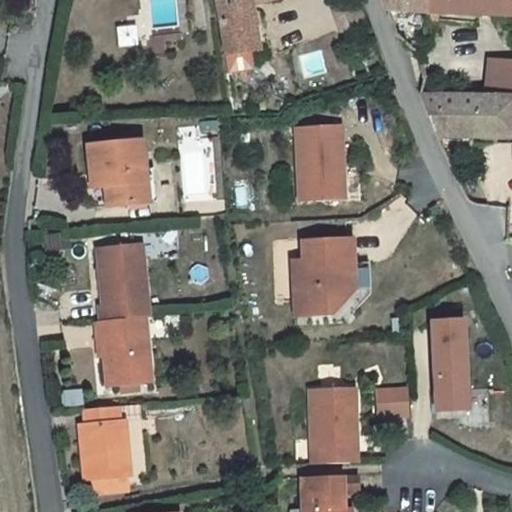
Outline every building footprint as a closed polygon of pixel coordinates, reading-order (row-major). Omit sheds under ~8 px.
[(229,0),(219,2),(232,77),(258,73),(256,56),(263,55),(257,9),(280,5),(289,0),(229,0)] [(437,16),(437,0),(384,0),(388,12),(437,16)] [(511,0),(437,0),(437,16),(511,22),(511,0)] [(340,8),(351,32),(367,24),(355,1),(340,8)] [(511,62),(491,62),(490,97),(511,95),(511,62)] [(440,141),(482,143),(511,143),(511,95),(490,97),(421,102),(440,141)] [(285,199),(323,201),(325,174),(332,174),(334,128),(288,126),(285,199)] [(511,152),(511,143),(482,143),(482,151),(511,152)] [(96,182),(97,193),(99,215),(143,210),(139,178),(136,148),(81,153),(84,182),(96,182)] [(330,202),(332,174),(325,174),(323,201),(330,202)] [(139,178),(143,210),(152,210),(148,177),(139,178)] [(85,193),(97,193),(96,182),(84,182),(85,193)] [(224,199),(189,201),(189,215),(225,213),(224,199)] [(307,306),(307,320),(327,319),(338,305),(343,305),(349,297),(346,248),(295,251),(296,269),(286,269),(289,307),(307,306)] [(131,270),(129,253),(95,255),(98,315),(91,315),(93,330),(136,327),(141,327),(138,269),(131,270)] [(138,253),(129,253),(131,270),(138,269),(138,253)] [(290,322),(307,320),(307,306),(289,307),(290,322)] [(424,322),(431,411),(461,409),(454,319),(424,322)] [(144,392),(136,327),(93,330),(87,331),(89,348),(94,348),(96,367),(99,396),(144,392)] [(375,390),(376,408),(403,406),(401,388),(375,390)] [(304,394),(305,415),(352,410),(350,392),(304,394)] [(403,406),(376,408),(376,416),(404,413),(403,406)] [(352,410),(305,415),(308,471),(346,467),(344,439),(353,438),(352,410)] [(120,487),(125,487),(121,433),(115,433),(115,419),(81,422),(81,435),(75,435),(79,491),(84,491),(88,490),(89,507),(121,505),(120,487)] [(344,439),(346,467),(355,466),(353,438),(344,439)] [(342,511),(343,511),(342,496),(356,494),(355,480),(298,485),(300,511),(342,511)]
